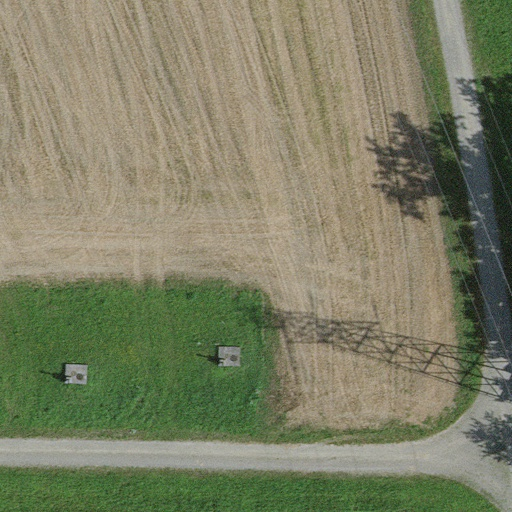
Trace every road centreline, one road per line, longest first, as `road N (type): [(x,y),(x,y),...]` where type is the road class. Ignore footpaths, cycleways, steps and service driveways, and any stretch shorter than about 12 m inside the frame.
road 1 (track): [(0,458),(511,465)]
road 2 (track): [(441,0),(511,408)]
